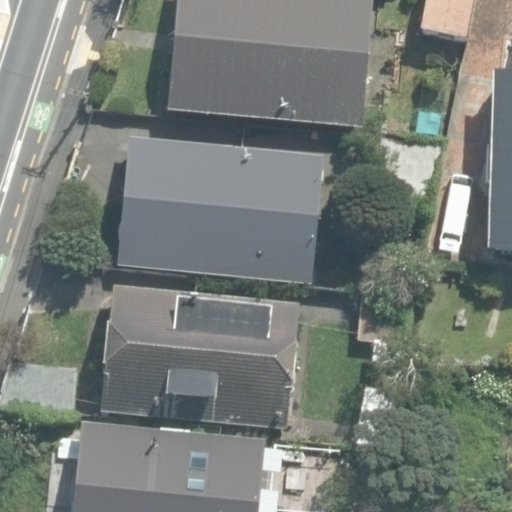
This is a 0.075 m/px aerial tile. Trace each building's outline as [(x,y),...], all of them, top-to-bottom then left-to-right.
[(179,0),(170,114),(362,131),(373,0),(179,0)] [(428,0),(422,35),(469,44),(477,0),(428,0)] [(484,254),(511,254),(511,73),(488,73),(484,254)] [(377,212),(433,216),(447,145),(369,138),(365,178),(380,179),(377,212)] [(120,269),(314,287),(325,160),(131,142),(120,269)] [(103,414),(287,432),(299,308),(115,290),(103,414)] [(360,342),(406,348),(412,303),(366,298),(360,342)] [(0,409),(0,412),(74,419),(78,371),(12,365),(0,409)] [(261,511),(268,445),(191,438),(191,433),(163,430),(163,434),(83,426),(75,511),(261,511)]
